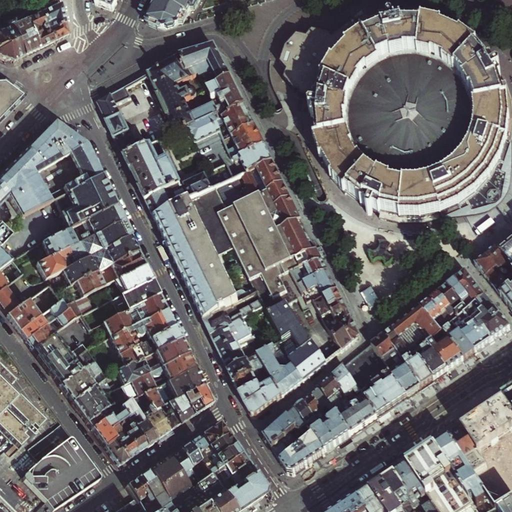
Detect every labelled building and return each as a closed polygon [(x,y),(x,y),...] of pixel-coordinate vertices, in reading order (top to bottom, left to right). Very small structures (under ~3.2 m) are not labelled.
[(58,0),(55,0),(36,10),(39,16),(49,34),(65,27),(62,15),(58,0)] [(95,0),(95,6),(113,13),(116,6),(119,0),(95,0)] [(157,0),(145,25),(147,26),(148,29),(158,33),(161,31),(163,32),(165,31),(168,33),(175,31),(176,28),(178,28),(179,27),(184,26),(191,12),(195,12),(201,0),(200,0),(157,0)] [(49,34),(39,16),(24,24),(38,51),(45,48),(50,46),(54,44),(49,34)] [(21,17),(7,25),(24,59),(32,55),(38,51),(24,24),(21,17)] [(379,30),(369,35),(363,39),(362,37),(353,24),(334,39),(310,33),(305,40),(302,38),(299,36),(283,48),(278,65),(284,72),(282,81),(297,99),(306,100),(314,102),(314,109),(311,108),(308,112),(311,115),(313,115),(313,122),(314,123),(315,132),(316,141),(314,142),(320,162),(322,161),(326,168),(331,178),(330,179),(344,195),(346,193),(352,199),(361,206),(360,207),(367,210),(366,213),(368,215),(371,215),(373,212),(379,215),(377,219),(379,220),(397,225),(421,224),(425,223),(439,220),(439,215),(458,208),(478,185),(500,161),(506,142),(511,142),(511,137),(511,132),(511,114),(511,113),(511,102),(507,92),(504,81),(501,83),(497,77),(500,75),(499,71),(497,70),(494,71),(491,67),(489,64),(488,65),(475,51),(476,49),(472,46),(459,37),(458,39),(450,36),(439,31),(439,30),(426,26),(420,25),(420,27),(401,27),(400,25),(393,26),(393,24),(391,22),(389,22),(387,24),(387,27),(380,28),(379,29),(379,30)] [(7,25),(0,28),(0,37),(6,50),(12,64),(19,61),(24,59),(7,25)] [(67,38),(65,27),(49,34),(54,44),(62,40),(67,38)] [(12,64),(6,50),(0,37),(0,60),(2,61),(12,64)] [(194,55),(179,59),(186,75),(190,73),(193,80),(196,82),(200,80),(201,81),(209,77),(214,88),(230,81),(214,49),(194,55)] [(210,101),(206,92),(202,83),(198,85),(207,105),(209,104),(211,107),(198,114),(191,100),(193,99),(194,97),(194,95),(193,92),(192,91),(190,90),(188,90),(186,90),(184,84),(193,80),(190,73),(186,75),(179,59),(177,60),(148,76),(157,96),(154,97),(155,100),(159,99),(160,102),(157,103),(158,106),(161,105),(164,110),(161,111),(162,114),(165,113),(167,115),(163,117),(165,120),(168,119),(176,135),(188,130),(217,116),(215,111),(210,101)] [(218,116),(242,105),(237,95),(230,81),(214,88),(206,92),(210,101),(216,98),(221,108),(215,111),(217,116),(218,116)] [(0,124),(2,123),(24,101),(14,94),(2,86),(0,85),(0,124)] [(124,160),(139,153),(130,134),(131,133),(120,110),(119,111),(114,101),(129,93),(126,88),(98,104),(98,106),(106,123),(105,124),(112,137),(114,142),(115,141),(124,160)] [(244,109),(242,105),(218,116),(217,116),(188,130),(195,144),(196,145),(220,133),(217,126),(215,122),(217,121),(221,120),(244,109)] [(231,138),(253,128),(249,119),(244,109),(221,120),(229,136),(228,136),(227,136),(222,138),(224,141),(231,138)] [(0,209),(9,200),(20,220),(55,202),(99,179),(94,166),(85,148),(53,123),(7,170),(0,177),(0,209)] [(233,161),(263,147),(259,138),(253,128),(231,138),(236,149),(229,152),(233,161)] [(146,205),(181,188),(160,143),(139,153),(124,160),(131,174),(132,174),(130,175),(134,184),(138,192),(140,191),(141,192),(140,193),(146,205)] [(247,175),(271,163),(269,160),(266,154),(263,147),(233,161),(235,164),(241,162),(247,175)] [(204,324),(237,306),(244,302),(221,255),(235,248),(258,295),(293,276),(299,273),(302,271),(321,262),(318,256),(310,240),(301,221),(289,198),(281,183),(276,172),(271,163),(247,175),(258,198),(236,209),(225,186),(212,192),(153,220),(180,275),(199,314),(204,324)] [(230,183),(233,182),(226,167),(222,168),(230,183)] [(185,187),(198,180),(195,174),(182,181),(185,187)] [(212,192),(204,177),(198,180),(185,187),(181,188),(146,205),(149,212),(153,220),(212,192)] [(55,202),(69,230),(114,208),(108,195),(99,179),(55,202)] [(68,258),(73,268),(87,260),(81,249),(91,244),(92,245),(93,245),(96,244),(101,253),(129,238),(124,228),(116,213),(114,208),(69,230),(66,232),(74,247),(65,252),(68,258)] [(46,234),(49,240),(58,235),(56,229),(46,234)] [(2,231),(0,232),(0,273),(10,266),(0,251),(0,250),(11,243),(2,231)] [(58,275),(66,271),(61,262),(68,258),(65,252),(74,247),(66,232),(58,235),(49,240),(41,244),(47,256),(40,259),(42,263),(36,267),(42,278),(45,282),(58,275)] [(68,288),(72,286),(96,274),(89,262),(92,261),(95,264),(102,260),(102,256),(105,255),(111,267),(136,253),(134,248),(129,238),(101,253),(87,260),(73,268),(66,271),(58,275),(59,277),(61,277),(62,277),(68,288)] [(511,243),(505,250),(499,254),(511,270),(511,243)] [(488,284),(492,289),(502,282),(509,291),(511,294),(511,293),(511,270),(499,254),(495,249),(490,253),(481,261),(474,266),(480,273),(488,284)] [(143,267),(140,261),(136,253),(111,267),(118,281),(143,267)] [(89,262),(96,274),(111,267),(105,255),(102,256),(102,260),(95,264),(92,261),(89,262)] [(303,281),(299,273),(293,276),(298,287),(314,279),(326,272),(324,268),(321,262),(302,271),(303,273),(305,272),(308,278),(303,281)] [(13,264),(10,266),(0,273),(0,292),(4,290),(21,278),(13,264)] [(147,275),(143,267),(118,281),(125,295),(150,282),(147,275)] [(314,279),(298,287),(303,296),(308,294),(309,296),(318,291),(323,301),(337,293),(332,284),(326,272),(314,279)] [(102,288),(96,274),(72,286),(79,300),(87,296),(102,288)] [(453,327),(476,356),(500,340),(503,338),(511,333),(501,320),(503,319),(484,297),(483,297),(465,274),(437,295),(460,321),(453,327)] [(112,301),(119,316),(158,296),(154,290),(150,282),(125,295),(112,301)] [(497,294),(500,298),(509,291),(502,282),(492,289),(497,294)] [(34,298),(18,309),(6,318),(13,327),(18,334),(39,320),(30,308),(52,292),(49,288),(34,298)] [(18,309),(4,290),(0,292),(0,309),(0,310),(6,318),(18,309)] [(510,311),(511,313),(511,293),(511,294),(509,291),(500,298),(510,311)] [(329,310),(342,303),(340,300),(337,293),(323,301),(329,310)] [(451,329),(453,327),(460,321),(437,295),(433,299),(429,302),(451,329)] [(94,310),(87,296),(79,300),(72,304),(79,318),(94,310)] [(101,325),(109,339),(165,312),(161,304),(158,296),(119,316),(101,325)] [(329,310),(323,301),(315,306),(323,320),(332,315),(329,310)] [(211,339),(244,320),(264,309),(262,302),(241,314),(237,306),(204,324),(208,331),(209,333),(211,339)] [(443,336),(451,329),(429,302),(425,305),(419,310),(443,336)] [(329,310),(332,315),(339,324),(353,344),(357,341),(360,339),(342,303),(329,310)] [(39,320),(18,334),(23,340),(25,343),(65,313),(63,309),(60,304),(39,320)] [(288,362),(292,368),(303,383),(312,376),(321,369),(326,365),(286,308),(269,317),(282,342),(292,337),(302,352),(288,362)] [(419,310),(406,320),(391,332),(412,360),(416,357),(428,349),(438,341),(442,339),(444,337),(443,336),(419,310)] [(149,340),(174,329),(170,322),(165,312),(109,339),(123,369),(143,359),(137,347),(139,345),(135,337),(138,338),(142,336),(144,333),(142,329),(143,328),(149,340)] [(65,313),(25,343),(29,348),(31,352),(52,336),(53,335),(53,334),(51,333),(49,334),(47,331),(56,325),(60,330),(71,322),(65,313)] [(228,373),(248,362),(239,345),(252,337),(244,320),(211,339),(221,358),(228,373)] [(353,344),(339,324),(329,331),(343,352),(349,348),(353,344)] [(451,329),(443,336),(444,337),(465,363),(471,359),(476,356),(453,327),(451,329)] [(143,359),(180,341),(176,335),(174,329),(149,340),(139,345),(137,347),(143,359)] [(383,338),(404,366),(421,392),(429,387),(435,383),(416,357),(412,360),(391,332),(388,335),(383,338)] [(52,336),(31,352),(52,379),(58,388),(85,369),(77,359),(85,353),(86,352),(80,345),(67,355),(52,336)] [(465,363),(444,337),(442,339),(445,343),(446,343),(448,345),(441,350),(438,346),(440,345),(438,341),(428,349),(447,375),(456,369),(465,363)] [(392,374),(404,366),(383,338),(378,342),(371,347),(392,374)] [(124,387),(187,355),(184,349),(180,341),(143,359),(123,369),(117,372),(124,387)] [(288,351),(283,343),(278,347),(283,354),(288,351)] [(350,364),(344,369),(362,397),(390,376),(392,374),(371,347),(366,352),(350,364)] [(264,367),(270,378),(281,399),(294,390),(303,383),(292,368),(287,372),(281,370),(272,357),(273,356),(274,355),(275,354),(275,352),(275,351),(275,350),(274,349),(274,348),(259,357),(264,367)] [(447,375),(428,349),(416,357),(435,383),(441,379),(447,375)] [(85,369),(58,388),(65,397),(71,405),(92,390),(88,384),(94,380),(98,386),(104,381),(85,353),(77,359),(85,369)] [(128,403),(143,396),(154,390),(165,385),(194,371),(191,364),(187,355),(124,387),(121,389),(123,393),(121,395),(123,398),(124,400),(127,401),(128,403)] [(264,367),(259,357),(248,362),(228,373),(232,381),(234,385),(264,367)] [(404,366),(392,374),(390,376),(407,402),(415,396),(421,392),(404,366)] [(270,378),(264,367),(234,385),(237,390),(239,396),(270,378)] [(352,411),(365,402),(362,397),(344,369),(338,374),(332,379),(346,402),(352,411)] [(0,427),(17,444),(21,440),(24,442),(24,443),(26,444),(28,444),(29,444),(30,443),(31,443),(31,442),(32,441),(32,439),(32,438),(31,437),(28,433),(34,427),(30,423),(7,400),(18,389),(13,384),(2,373),(0,371),(0,427)] [(168,387),(175,402),(182,398),(192,393),(203,388),(200,382),(194,371),(165,385),(166,388),(168,387)] [(390,376),(362,397),(365,402),(378,421),(386,415),(401,406),(407,402),(390,376)] [(270,378),(239,396),(247,412),(250,418),(256,419),(264,413),(276,404),(281,399),(270,378)] [(319,391),(329,406),(338,400),(342,405),(346,402),(332,379),(327,384),(319,391)] [(92,390),(71,405),(80,417),(86,425),(102,413),(111,406),(104,397),(112,393),(104,381),(98,386),(92,390)] [(203,388),(192,393),(202,411),(211,405),(208,397),(203,388)] [(143,396),(149,405),(154,412),(162,408),(154,390),(143,396)] [(315,394),(311,398),(329,424),(337,418),(329,406),(319,391),(315,394)] [(192,393),(182,398),(192,417),(198,414),(202,411),(192,393)] [(511,396),(502,403),(511,417),(511,396)] [(167,406),(171,413),(179,426),(185,422),(192,417),(182,398),(175,402),(167,406)] [(317,424),(321,431),(329,424),(311,398),(308,401),(303,404),(317,424)] [(338,400),(329,406),(337,418),(339,420),(352,411),(346,402),(342,405),(338,400)] [(352,411),(339,420),(351,438),(363,431),(373,424),(378,421),(365,402),(352,411)] [(121,414),(125,420),(145,449),(150,445),(155,442),(141,421),(128,403),(118,410),(121,414)] [(473,475),(497,508),(511,498),(511,417),(502,403),(487,413),(461,430),(486,466),(473,475)] [(309,431),(317,424),(303,404),(300,407),(295,411),(309,431)] [(148,416),(141,421),(155,442),(161,438),(168,433),(154,412),(149,405),(145,407),(145,408),(144,409),(145,410),(148,416)] [(162,408),(154,412),(168,433),(173,430),(179,426),(171,413),(170,414),(168,414),(167,414),(166,413),(164,412),(162,408)] [(287,419),(296,432),(305,444),(313,437),(309,431),(295,411),(291,415),(287,419)] [(102,413),(86,425),(89,428),(91,431),(106,420),(102,413)] [(125,420),(121,414),(112,421),(109,417),(106,420),(91,431),(100,444),(104,449),(113,442),(107,433),(116,426),(125,420)] [(321,431),(313,437),(326,455),(334,450),(341,445),(351,438),(339,420),(337,418),(329,424),(321,431)] [(296,432),(287,419),(264,440),(267,444),(272,452),(296,432)] [(125,420),(116,426),(136,455),(142,451),(145,449),(125,420)] [(197,440),(204,450),(208,448),(226,435),(223,431),(219,424),(197,440)] [(107,433),(113,442),(126,461),(131,458),(136,455),(116,426),(107,433)] [(447,439),(473,475),(486,466),(461,430),(455,434),(447,439)] [(280,464),(305,444),(296,432),(272,452),(280,464)] [(208,448),(214,458),(233,445),(230,441),(226,435),(208,448)] [(326,455),(313,437),(305,444),(280,464),(287,475),(293,477),(320,459),(326,455)] [(44,504),(50,511),(55,511),(100,480),(70,439),(37,464),(20,482),(44,504)] [(433,449),(478,511),(490,511),(497,508),(473,475),(447,439),(441,444),(433,449)] [(187,446),(195,457),(202,452),(204,450),(197,440),(192,443),(187,446)] [(113,442),(104,449),(111,458),(118,467),(121,465),(126,461),(113,442)] [(206,473),(209,477),(240,456),(238,453),(233,445),(214,458),(209,462),(213,468),(206,473)] [(178,452),(190,469),(192,467),(195,465),(199,462),(195,457),(187,446),(183,448),(178,452)] [(433,505),(438,511),(478,511),(433,449),(421,457),(406,467),(434,504),(433,505)] [(189,490),(194,487),(200,483),(190,469),(178,452),(174,455),(168,459),(188,489),(189,490)] [(202,452),(195,457),(199,462),(202,467),(209,462),(202,452)] [(209,477),(215,486),(222,482),(217,475),(223,471),(228,478),(246,465),(244,461),(240,456),(209,477)] [(168,459),(147,473),(167,503),(188,489),(168,459)] [(202,467),(199,462),(195,465),(199,472),(196,474),(192,467),(190,469),(200,483),(194,487),(198,493),(211,511),(233,511),(223,497),(215,486),(209,477),(206,473),(202,467)] [(246,465),(228,478),(235,489),(254,476),(251,472),(246,465)] [(421,511),(427,508),(429,511),(438,511),(433,505),(434,504),(406,467),(401,471),(395,474),(393,476),(410,498),(411,508),(406,511),(421,511)] [(167,503),(147,473),(143,476),(137,479),(159,511),(167,505),(168,504),(167,503)] [(254,476),(235,489),(230,492),(223,497),(233,511),(240,511),(262,498),(263,494),(264,491),(254,476)] [(381,484),(401,511),(406,511),(411,508),(410,498),(393,476),(388,479),(381,484)] [(156,511),(159,511),(137,479),(132,483),(126,487),(134,500),(138,506),(140,504),(139,501),(145,497),(149,503),(140,509),(142,511),(156,511)] [(223,497),(230,492),(223,481),(222,482),(215,486),(223,497)] [(369,492),(383,511),(401,511),(381,484),(375,488),(369,492)] [(383,511),(369,492),(363,496),(356,500),(364,511),(383,511)] [(211,511),(198,493),(171,511),(211,511)] [(511,511),(511,498),(497,508),(499,511),(511,511)] [(142,511),(140,509),(138,506),(134,500),(116,511),(142,511)] [(344,509),(345,511),(364,511),(356,500),(352,504),(344,509)]
